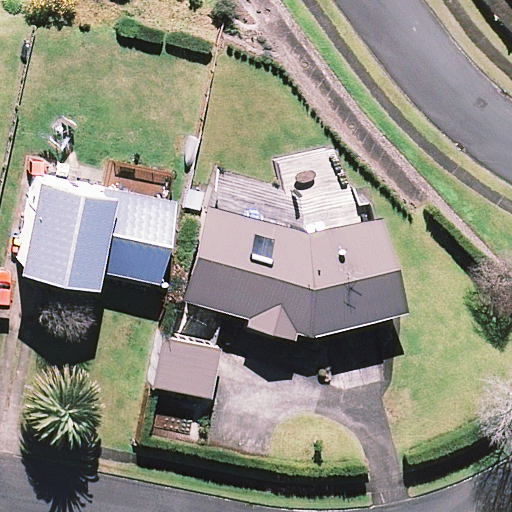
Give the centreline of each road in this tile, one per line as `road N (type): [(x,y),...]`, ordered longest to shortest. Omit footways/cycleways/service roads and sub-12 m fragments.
road 1 (residential): [(0,498),(62,511),(495,511),(511,504)]
road 2 (residential): [(360,0),(467,124),(511,152)]
